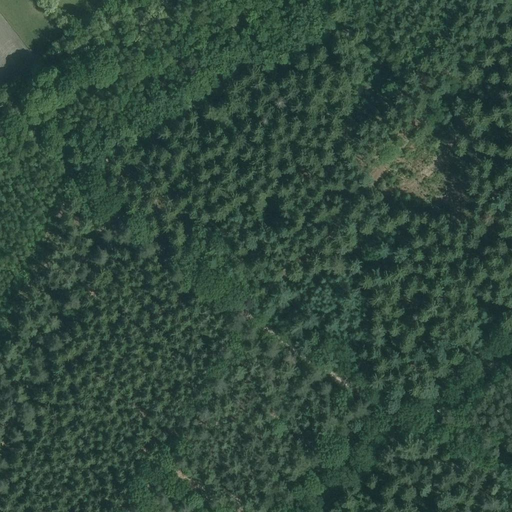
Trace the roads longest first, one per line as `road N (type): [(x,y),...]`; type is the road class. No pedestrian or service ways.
road 1 (track): [(0,468),(101,241),(129,216),(238,303),(511,472)]
road 2 (track): [(511,338),(308,511)]
road 3 (track): [(0,113),(141,0)]
